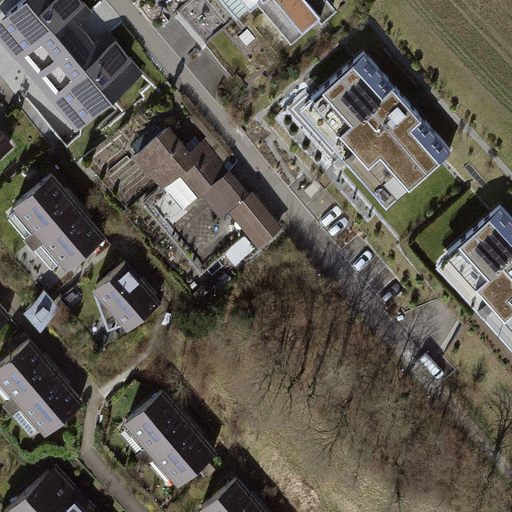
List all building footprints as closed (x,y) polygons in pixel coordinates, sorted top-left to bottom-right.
[(79,0),(36,0),(1,29),(71,114),(132,64),(79,0)] [(259,0),(291,37),(319,14),(322,18),(338,4),(334,0),(259,0)] [(415,103),(365,46),(300,103),(345,154),(317,179),(320,183),(324,187),(353,162),(388,203),(453,146),(415,103)] [(134,150),(162,184),(163,185),(179,172),(199,195),(202,192),(220,214),(229,207),(259,244),(282,225),(253,188),(250,191),(229,165),(228,167),(203,137),(190,147),(169,122),(134,150)] [(0,126),(0,153),(13,143),(0,126)] [(29,242),(80,200),(52,167),(12,199),(35,227),(24,236),(29,242)] [(254,247),(259,244),(229,207),(220,214),(202,192),(199,195),(179,172),(163,185),(162,184),(143,199),(141,197),(129,206),(150,232),(155,227),(160,232),(155,237),(179,266),(190,258),(201,272),(245,236),(254,247)] [(105,231),(80,200),(29,242),(34,248),(45,239),(66,263),(105,231)] [(511,214),(501,201),(436,258),(511,344),(511,214)] [(108,328),(125,321),(127,323),(161,295),(126,254),(92,283),(95,287),(93,289),(108,328)] [(0,321),(10,313),(0,301),(0,321)] [(2,405),(6,410),(57,367),(29,335),(0,360),(0,379),(13,395),(2,405)] [(22,406),(44,431),(83,398),(57,367),(6,410),(11,416),(22,406)] [(163,383),(123,416),(147,443),(135,453),(140,458),(190,414),(163,383)] [(190,414),(140,458),(145,463),(155,454),(178,480),(217,446),(190,414)] [(105,511),(56,458),(0,510),(0,511),(105,511)] [(253,511),(265,502),(237,470),(198,504),(204,511),(253,511)] [(273,511),(265,502),(253,511),(273,511)]
